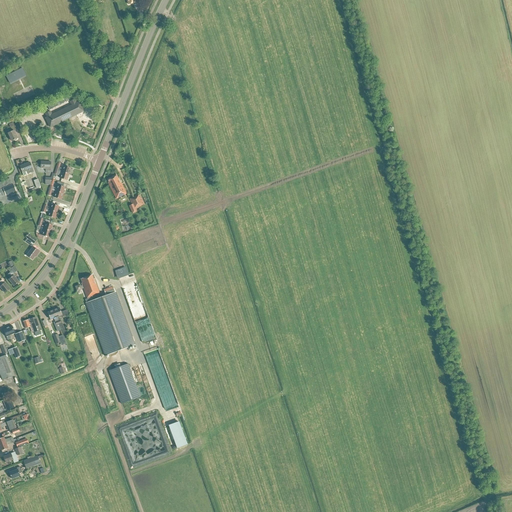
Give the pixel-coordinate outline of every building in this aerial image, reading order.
[(23,82),(19,75),(9,80),(13,88),(23,82)] [(50,127),(83,111),(79,102),(77,103),(75,99),(70,102),(72,105),(52,115),(50,111),(45,114),(47,117),(46,118),(50,127)] [(18,129),(21,128),(15,117),(13,118),(18,129)] [(9,124),(10,127),(12,131),(8,133),(12,141),(15,140),(15,141),(17,140),(16,139),(17,138),(14,131),(17,130),(13,122),(9,124)] [(30,162),(20,166),(22,173),(23,176),(28,174),(33,172),(30,162)] [(50,171),(51,162),(41,162),(41,168),(46,168),(46,171),(50,171)] [(58,171),(60,171),(62,172),(69,174),(71,168),(64,166),(63,169),(59,168),(58,171)] [(62,172),(60,171),(59,174),(61,175),(60,178),(67,181),(69,174),(62,172)] [(116,199),(127,193),(119,178),(118,179),(116,174),(107,179),(109,183),(108,184),(116,199)] [(0,197),(6,195),(6,196),(16,191),(13,184),(12,185),(10,179),(0,182),(0,197)] [(63,193),(65,187),(58,185),(57,189),(53,187),(52,186),(54,181),(52,180),(51,183),(51,185),(50,186),(50,185),(49,189),(52,190),(56,191),(63,193)] [(25,181),(20,183),(26,198),(28,203),(33,201),(31,197),(28,198),(25,191),(26,190),(25,187),(27,187),(25,181)] [(63,193),(56,191),(54,197),(61,200),(63,193)] [(130,205),(129,206),(132,213),(132,214),(133,214),(137,212),(136,209),(135,209),(144,205),(143,203),(140,197),(139,195),(135,196),(133,198),(133,199),(131,199),(131,200),(130,200),(132,204),(132,205),(130,205)] [(51,208),(50,210),(57,212),(59,206),(52,204),(51,208)] [(50,210),(48,216),(55,219),(57,212),(50,210)] [(46,223),(44,229),(51,231),(53,225),(46,223)] [(51,231),(44,229),(42,235),(49,238),(51,231)] [(27,239),(25,242),(32,247),(37,240),(29,234),(26,238),(27,239)] [(37,255),(39,252),(33,247),(27,255),(32,260),(36,255),(37,255)] [(126,267),(115,271),(118,278),(129,275),(129,274),(126,268),(126,267)] [(14,286),(19,282),(14,275),(13,276),(12,274),(15,273),(12,268),(9,270),(11,273),(8,275),(10,278),(9,279),(14,286)] [(135,345),(115,292),(97,299),(96,295),(100,294),(95,280),(94,281),(92,275),(81,279),(82,283),(82,284),(88,301),(87,302),(91,314),(106,356),(135,345)] [(0,286),(5,293),(10,289),(5,283),(2,280),(0,281),(0,282),(2,285),(0,286)] [(58,316),(62,315),(59,308),(53,310),(61,329),(63,334),(66,333),(62,322),(61,323),(58,316)] [(53,310),(47,313),(50,320),(54,318),(55,322),(54,323),(57,332),(61,330),(61,329),(53,310)] [(143,343),(157,338),(148,312),(134,317),(143,343)] [(28,320),(23,322),(25,329),(30,327),(32,326),(34,332),(36,336),(41,334),(40,331),(36,317),(30,319),(28,319),(28,320)] [(10,335),(15,333),(12,326),(3,329),(6,337),(8,340),(11,339),(10,335)] [(22,332),(15,334),(19,342),(25,340),(22,332)] [(0,357),(0,374),(3,381),(14,376),(6,355),(0,357)] [(140,397),(128,364),(109,371),(121,404),(140,397)] [(10,399),(4,402),(7,410),(13,408),(10,399)] [(26,438),(15,443),(17,447),(28,443),(26,438)] [(11,454),(3,457),(6,463),(13,460),(14,463),(18,461),(15,452),(11,454)] [(26,469),(40,464),(38,457),(24,461),(26,469)] [(19,474),(22,472),(20,467),(17,468),(17,469),(9,472),(12,479),(20,476),(19,474)]
